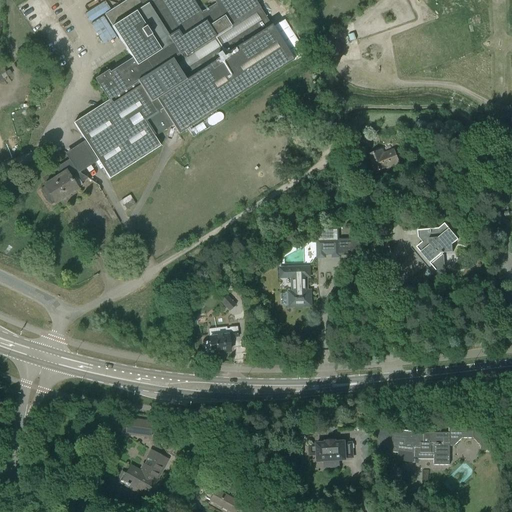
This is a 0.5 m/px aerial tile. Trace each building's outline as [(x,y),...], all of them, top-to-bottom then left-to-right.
[(127,0),(104,15),(132,58),(109,73),(108,71),(95,80),(108,100),(73,123),(109,179),(160,146),(154,137),(172,125),(178,134),(293,60),(271,25),(260,8),(255,0),(213,0),(216,4),(201,14),(192,0),(127,0)] [(370,156),(376,172),(386,168),(386,167),(399,162),(394,148),(383,153),(382,151),(370,156)] [(44,187),(40,189),(50,205),(55,202),(55,203),(77,189),(77,188),(82,185),(76,176),(71,180),(66,171),(44,185),(44,187)] [(120,201),(123,207),(133,200),(130,195),(120,201)] [(423,242),(416,247),(436,271),(436,275),(446,274),(444,256),(442,254),(444,253),(453,252),(452,245),(458,240),(445,223),(439,228),(417,230),(418,238),(422,237),(423,242)] [(339,239),(337,239),(337,228),(319,229),(319,240),(318,240),(318,256),(324,256),(324,253),(333,253),(333,256),(339,256),(339,239)] [(297,241),(298,239),(296,236),(293,235),(286,239),(285,243),(288,246),(291,246),(297,241)] [(290,293),(290,306),(310,306),(310,293),(306,293),(306,276),(309,276),(309,268),(281,269),(281,277),(292,277),(293,293),(290,293)] [(220,301),(229,311),(236,305),(227,295),(220,301)] [(206,344),(206,348),(209,349),(209,350),(211,350),(212,354),(218,353),(219,354),(222,354),(223,352),(229,352),(228,344),(229,344),(228,340),(228,338),(238,337),(238,331),(229,332),(230,335),(227,335),(221,336),(221,335),(217,336),(210,337),(210,341),(208,342),(206,344)] [(127,432),(150,435),(152,422),(128,419),(127,432)] [(394,427),(376,425),(378,450),(398,452),(398,460),(414,461),(414,460),(418,461),(418,458),(434,459),(434,465),(449,465),(449,445),(454,445),(462,438),(473,438),(473,429),(466,429),(465,426),(449,426),(449,433),(430,433),(430,443),(424,443),(424,435),(394,431),(394,427)] [(177,439),(169,454),(187,464),(195,449),(177,439)] [(314,446),(308,446),(308,457),(315,457),(315,465),(346,464),(346,461),(354,460),(353,444),(345,444),(345,443),(314,445),(314,446)] [(128,487),(129,486),(152,498),(160,483),(156,480),(160,473),(167,460),(164,458),(167,453),(154,446),(144,464),(140,471),(131,466),(126,474),(123,473),(119,482),(128,487)] [(186,483),(190,490),(192,488),(199,497),(203,494),(207,498),(210,500),(209,501),(228,511),(235,511),(240,504),(217,490),(213,485),(209,488),(198,474),(186,483)]
